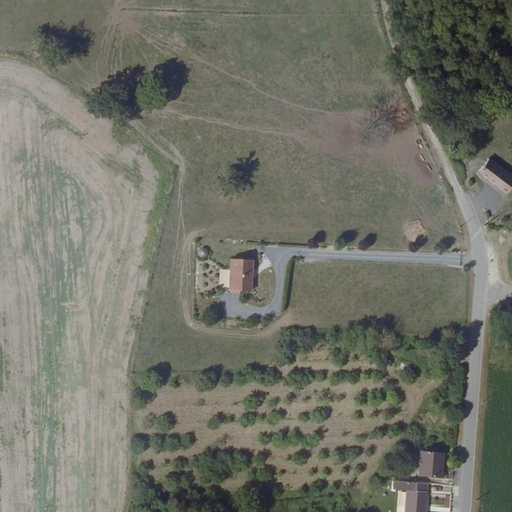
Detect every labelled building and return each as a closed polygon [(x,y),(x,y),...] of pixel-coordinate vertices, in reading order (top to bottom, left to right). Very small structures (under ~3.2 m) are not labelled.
[(432,54),(440,47),(435,41),(427,48),(432,54)] [(501,216),(511,205),(511,198),(499,184),(484,198),(501,216)] [(200,247),(198,256),(207,258),(209,248),(200,247)] [(225,288),(245,290),(248,261),(248,259),(227,258),(227,261),(225,288)] [(435,476),(437,452),(415,450),(413,474),(435,476)] [(399,511),(419,511),(421,482),(389,480),(389,488),(401,490),(399,511)]
